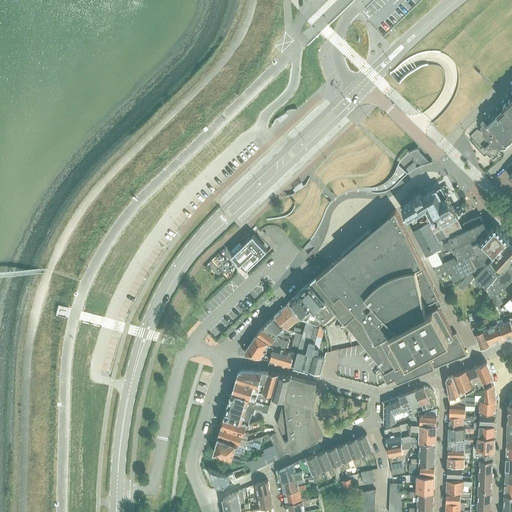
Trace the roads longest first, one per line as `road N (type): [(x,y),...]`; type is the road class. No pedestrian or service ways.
road 1 (residential): [(222,358),(312,267),(287,246),(188,350)]
road 2 (secondary): [(356,81),(218,212),(182,266)]
road 3 (secondary): [(182,266),(365,89)]
road 4 (secondary): [(182,266),(129,387),(119,492)]
road 5 (residential): [(119,492),(145,491),(154,481),(188,350)]
road 6 (residential): [(494,351),(504,377),(496,511)]
road 7 (residential): [(475,358),(402,214)]
road 8 (residential): [(212,497),(200,474),(222,358)]
road 9 (residential): [(433,374),(442,396),(439,511)]
